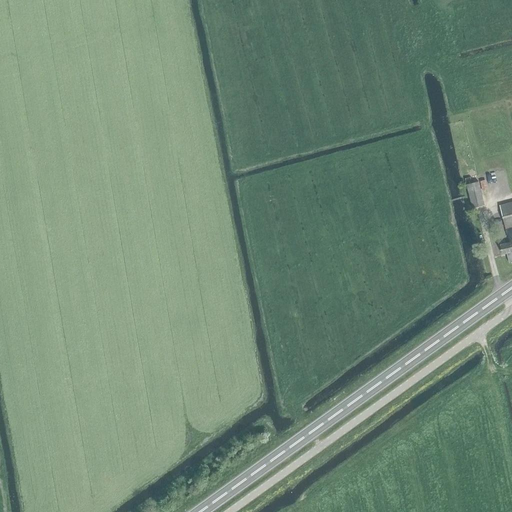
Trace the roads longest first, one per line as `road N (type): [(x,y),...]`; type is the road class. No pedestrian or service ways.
road 1 (primary): [(200,511),(511,288)]
road 2 (unclassified): [(229,511),(511,309)]
